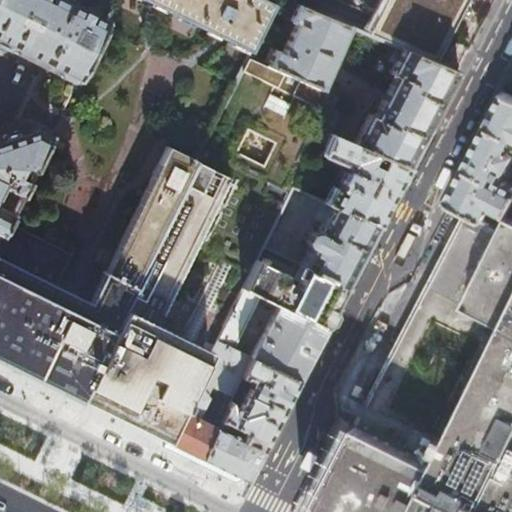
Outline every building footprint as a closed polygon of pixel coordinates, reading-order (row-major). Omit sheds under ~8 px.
[(0,0),(0,41),(6,44),(8,47),(11,47),(78,80),(108,19),(71,1),(71,0),(0,0)] [(267,0),(150,0),(251,50),(275,3),(267,0)] [(384,0),(368,33),(403,48),(435,62),(467,0),(384,0)] [(323,87),(351,26),(297,3),(290,18),(296,22),(283,50),(277,48),(270,63),(323,87)] [(435,62),(403,48),(390,73),(395,75),(374,115),(369,113),(354,143),(409,167),(458,72),(435,62)] [(285,200),(292,186),(321,128),(333,102),(338,94),(323,87),(270,63),(249,54),(195,161),(78,396),(166,439),(210,351),(195,343),(204,323),(203,323),(209,311),(226,319),(242,286),(256,259),(262,246),(269,232),(285,200)] [(511,93),(505,90),(448,199),(471,210),(486,218),(493,206),(509,214),(511,208),(511,181),(497,175),(502,167),(508,170),(511,161),(511,151),(511,150),(511,147),(511,93)] [(331,133),(332,133),(344,108),(333,102),(321,128),(331,133)] [(40,155),(51,133),(34,124),(10,132),(0,135),(0,233),(1,234),(8,221),(12,212),(0,206),(0,190),(3,186),(20,195),(28,180),(19,176),(23,167),(28,165),(34,168),(40,155)] [(409,167),(354,143),(332,133),(331,133),(322,154),(348,167),(339,187),(335,185),(327,202),(379,225),(409,167)] [(0,235),(0,356),(15,364),(78,396),(195,161),(167,148),(106,270),(104,269),(88,301),(56,285),(72,253),(8,221),(1,234),(0,235)] [(306,192),(292,186),(285,200),(291,203),(295,203),(303,200),(306,192)] [(347,287),(379,225),(327,202),(322,199),(314,217),(323,221),(319,230),(318,230),(316,230),(315,230),(313,230),(312,230),(311,231),(310,231),(305,240),(307,240),(307,242),(308,243),(308,244),(309,245),(310,246),(310,247),(301,265),(346,287),(347,287)] [(511,511),(511,208),(509,214),(503,226),(486,218),(471,210),(446,259),(437,275),(411,327),(380,385),(361,423),(340,461),(314,511),(511,511)] [(276,237),(269,232),(262,246),(278,254),(282,246),(281,241),(276,237)] [(326,327),(347,287),(346,287),(301,265),(299,264),(295,273),(301,276),(295,287),(289,289),(283,286),(284,283),(282,282),(285,277),(282,273),(256,259),(242,286),(261,295),(279,304),(326,327)] [(226,319),(216,339),(234,348),(261,295),(242,286),(226,319)] [(298,380),(326,327),(279,304),(251,357),(298,380)] [(210,351),(166,439),(202,457),(229,402),(243,373),(251,357),(234,348),(216,339),(210,351)] [(251,357),(243,373),(253,378),(239,407),(229,402),(202,457),(225,468),(247,479),(261,452),(298,380),(251,357)]
